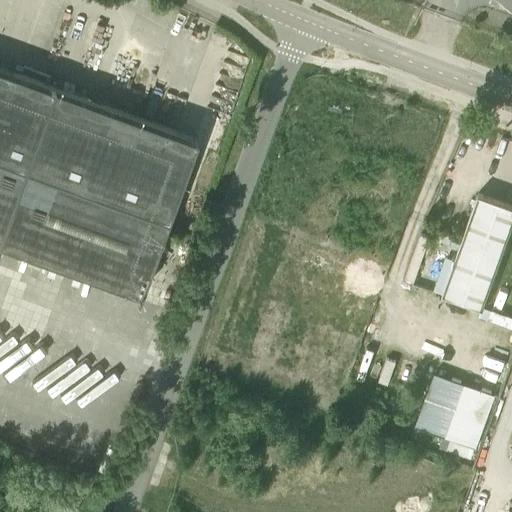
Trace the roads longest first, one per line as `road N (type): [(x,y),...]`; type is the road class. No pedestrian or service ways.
road 1 (unclassified): [(123,511),(301,20)]
road 2 (tertiary): [(511,99),(301,20)]
